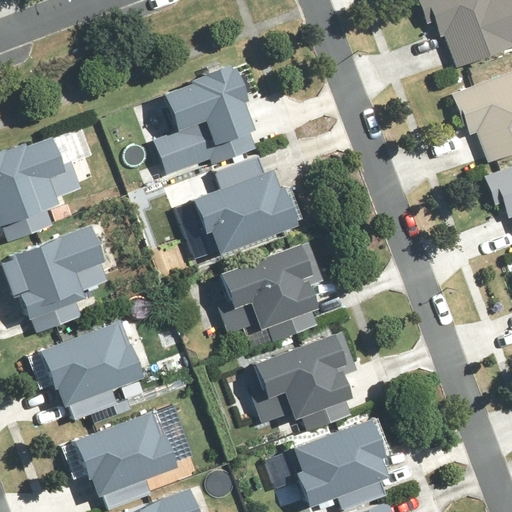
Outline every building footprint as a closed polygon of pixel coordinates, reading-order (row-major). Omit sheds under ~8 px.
[(511,0),(421,0),(428,20),(435,17),(442,38),(447,36),(458,67),(511,48),(511,0)] [(210,167),(251,154),(244,133),(251,131),(242,101),(250,99),(240,67),(228,70),(226,64),(202,71),(204,79),(163,91),(176,135),(149,143),(159,176),(208,162),(210,167)] [(511,71),(454,92),(465,124),(468,123),(473,136),(480,133),(490,163),(511,155),(511,71)] [(0,192),(13,233),(59,218),(52,196),(65,192),(57,164),(75,158),(65,125),(15,141),(14,137),(0,141),(0,192)] [(213,190),(181,202),(194,234),(207,229),(217,255),(300,221),(285,184),(277,188),(269,170),(259,174),(252,158),(208,176),(213,190)] [(511,166),(486,176),(496,201),(503,199),(511,219),(511,218),(511,166)] [(0,299),(6,297),(16,322),(20,320),(28,339),(78,318),(71,302),(83,298),(81,293),(104,283),(95,263),(106,259),(91,224),(0,260),(0,299)] [(246,303),(262,346),(314,328),(308,312),(322,306),(299,243),(215,273),(228,309),(246,303)] [(123,383),(143,376),(131,342),(124,345),(115,322),(22,357),(34,390),(48,384),(64,424),(130,399),(123,383)] [(301,433),(346,416),(340,401),(350,397),(342,376),(352,372),(336,330),(249,362),(264,401),(279,395),(289,420),(295,417),(301,433)] [(179,464),(167,431),(156,435),(147,411),(50,448),(63,483),(82,475),(91,497),(95,495),(101,511),(147,493),(141,479),(179,464)] [(293,475),(306,510),(331,500),(335,511),(341,511),(381,496),(376,484),(388,479),(379,458),(387,455),(372,417),(291,449),(300,472),(293,475)] [(196,511),(186,487),(128,511),(196,511)] [(387,511),(383,502),(358,511),(395,511),(395,509),(387,511)]
